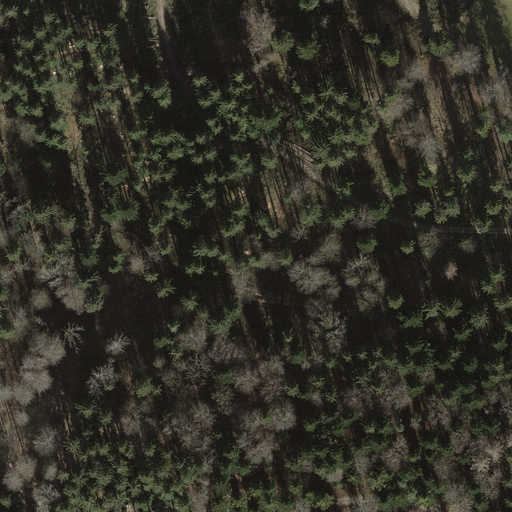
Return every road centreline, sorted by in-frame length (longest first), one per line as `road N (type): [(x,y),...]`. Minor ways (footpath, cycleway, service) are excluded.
road 1 (track): [(511,343),(257,305),(180,278),(139,236),(68,187)]
road 2 (track): [(159,0),(175,71),(188,90),(328,185),(420,227),(511,233)]
road 3 (track): [(448,511),(397,502),(224,511)]
